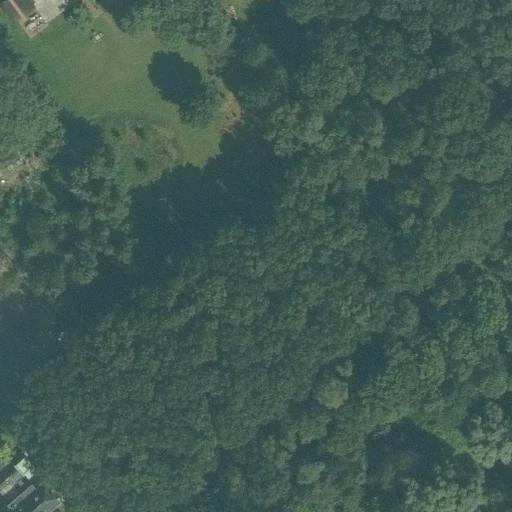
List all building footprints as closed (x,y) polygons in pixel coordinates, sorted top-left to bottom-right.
[(2,0),(12,13),(16,17),(33,4),(29,0),(2,0)] [(286,36),(265,16),(245,38),(266,57),(286,36)] [(0,145),(22,126),(0,101),(0,145)] [(171,180),(193,164),(186,154),(164,171),(171,180)] [(24,398),(12,408),(28,427),(34,434),(46,424),(40,417),(24,398)] [(2,471),(38,511),(44,511),(61,497),(59,495),(63,491),(64,485),(51,471),(45,471),(41,475),(40,474),(30,482),(12,462),(2,471)] [(38,511),(2,471),(0,473),(0,487),(11,499),(1,508),(2,510),(0,511),(38,511)]
